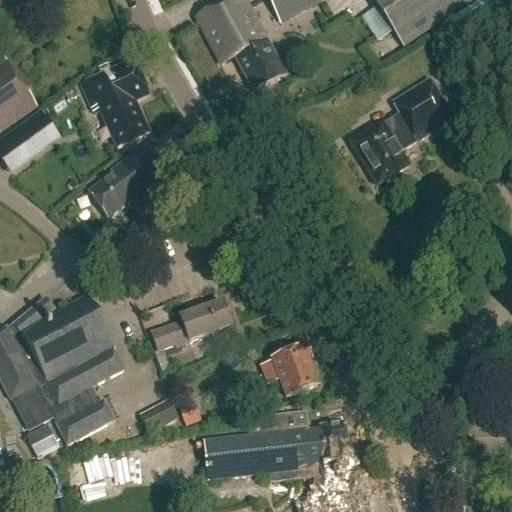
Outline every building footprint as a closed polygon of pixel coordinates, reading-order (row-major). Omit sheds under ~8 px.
[(257,29),(242,0),(235,0),(196,21),(221,69),(234,63),(252,97),(285,79),(266,45),(263,47),(254,30),(257,29)] [(284,0),(290,11),(311,0),(284,0)] [(478,0),(368,0),(376,11),(360,21),(375,43),(391,33),(402,51),(478,0)] [(0,133),(35,110),(4,63),(0,66),(0,133)] [(148,98),(132,64),(80,88),(96,121),(99,120),(105,135),(108,133),(116,152),(148,137),(133,105),(148,98)] [(452,124),(428,84),(391,107),(398,119),(350,147),(376,189),(405,171),(397,158),(452,124)] [(77,101),(32,122),(46,151),(91,130),(77,101)] [(171,181),(147,148),(122,166),(124,169),(87,196),(107,223),(134,202),(137,206),(171,181)] [(0,387),(9,405),(36,390),(66,448),(113,424),(102,403),(92,408),(84,393),(123,373),(84,300),(47,319),(46,317),(44,318),(36,308),(7,332),(6,330),(0,333),(0,387)] [(150,337),(157,354),(174,347),(175,350),(231,330),(223,306),(180,322),(181,326),(150,337)] [(310,366),(304,351),(260,369),(268,389),(279,385),(285,401),(318,388),(309,367),(310,366)] [(370,511),(365,466),(360,462),(352,463),(351,454),(348,454),(344,426),(320,429),(321,433),(307,434),(305,415),(272,419),(246,431),(248,441),(202,446),(206,480),(268,473),(269,485),(314,479),(317,505),(297,507),(297,511),(370,511)]
